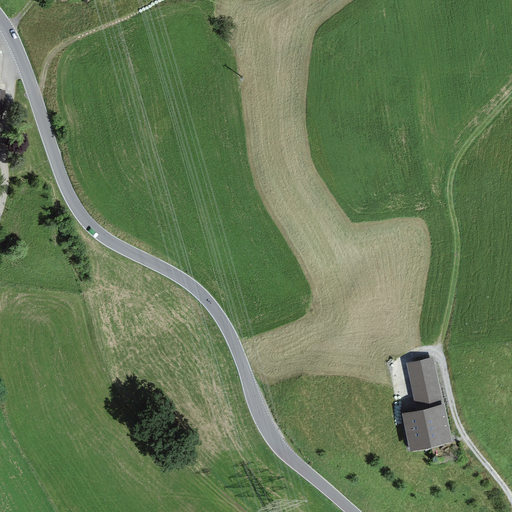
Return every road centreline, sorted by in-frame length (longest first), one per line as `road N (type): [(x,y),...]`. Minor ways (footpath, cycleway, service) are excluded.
road 1 (unclassified): [(0,18),(77,209),(106,238),(174,274),(211,305),(268,430),(352,511)]
road 2 (track): [(439,347),(456,271),(455,163),(511,95)]
